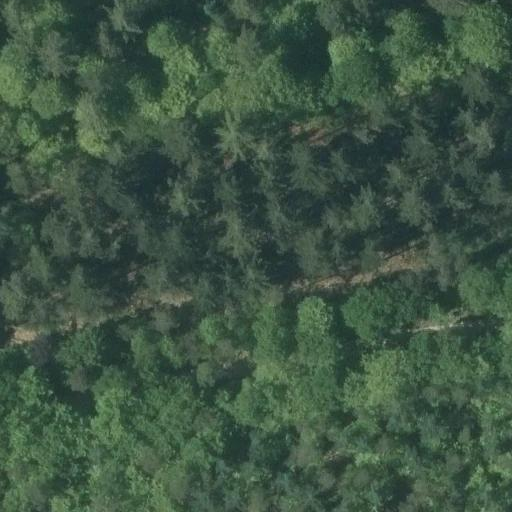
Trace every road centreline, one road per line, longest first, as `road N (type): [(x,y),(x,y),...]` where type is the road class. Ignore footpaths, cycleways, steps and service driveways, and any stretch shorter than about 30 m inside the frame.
road 1 (track): [(0,413),(511,323)]
road 2 (track): [(198,511),(218,372)]
